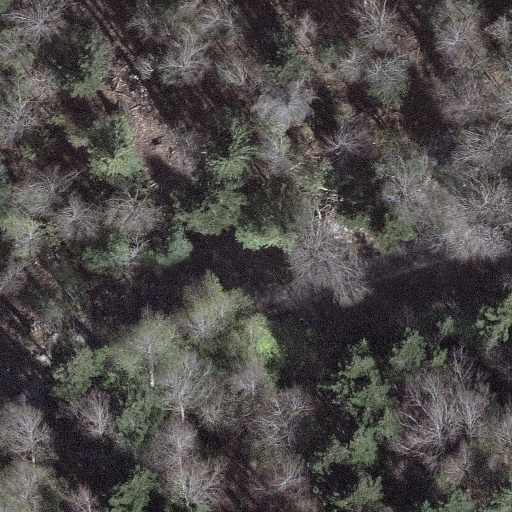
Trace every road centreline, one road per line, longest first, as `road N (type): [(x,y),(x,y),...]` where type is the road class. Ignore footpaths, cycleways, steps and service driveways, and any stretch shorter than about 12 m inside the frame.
road 1 (track): [(511,227),(356,269),(132,345),(51,388),(0,433)]
road 2 (track): [(238,511),(260,460),(329,386),(511,271)]
road 3 (track): [(356,269),(511,146)]
